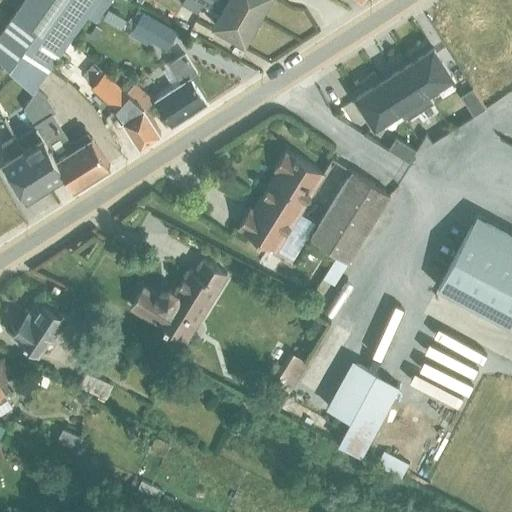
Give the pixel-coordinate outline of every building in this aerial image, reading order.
[(89,16),(100,0),(23,0),(0,33),(0,58),(34,92),(51,68),(62,52),(71,40),(89,16)] [(100,0),(89,16),(95,22),(111,0),(100,0)] [(184,0),(183,3),(199,11),(203,3),(220,13),(214,24),(246,41),(268,0),(184,0)] [(108,8),(103,16),(123,27),(128,19),(108,8)] [(138,9),(128,27),(133,29),(130,35),(148,44),(151,40),(168,50),(178,32),(138,9)] [(409,63),(428,93),(453,77),(434,47),(409,63)] [(175,86),(156,98),(173,124),(207,102),(192,79),(200,73),(187,52),(163,68),(175,86)] [(146,108),(127,91),(94,61),(84,73),(89,78),(88,80),(93,84),(92,86),(117,108),(142,145),(162,132),(146,108)] [(399,106),(402,110),(407,118),(433,101),(431,97),(428,93),(409,63),(382,80),(387,88),(394,98),(399,106)] [(387,88),(382,80),(357,96),(359,99),(377,126),(402,110),(399,106),(394,98),(387,88)] [(127,91),(146,108),(155,99),(135,81),(127,91)] [(463,92),(461,94),(463,97),(466,101),(474,113),(476,112),(486,105),(482,100),(480,97),(473,86),(463,92)] [(37,126),(67,173),(76,187),(111,165),(89,131),(75,139),(74,138),(71,139),(54,112),(56,110),(47,96),(38,89),(31,98),(28,102),(25,106),(37,126)] [(18,139),(49,185),(67,173),(37,126),(18,139)] [(49,185),(18,139),(16,133),(15,134),(12,135),(3,142),(11,155),(4,160),(28,198),(49,185)] [(396,134),(388,146),(409,159),(417,147),(396,134)] [(251,206),(239,225),(278,250),(326,172),(287,148),(275,168),(278,171),(254,208),(251,206)] [(353,169),(311,236),(338,252),(323,275),(336,283),(391,192),(353,169)] [(478,212),(439,285),(511,323),(511,320),(511,230),(500,224),(478,212)] [(145,283),(131,307),(189,339),(230,272),(203,256),(193,269),(188,266),(174,287),(171,285),(160,288),(158,291),(145,283)] [(32,308),(14,334),(41,352),(50,339),(55,343),(71,318),(57,308),(55,311),(44,303),(38,312),(32,308)] [(289,349),(271,380),(289,391),(308,360),(289,349)] [(143,352),(136,366),(159,377),(166,363),(143,352)] [(0,411),(1,413),(14,405),(7,394),(13,391),(6,380),(17,374),(6,356),(0,358),(0,411)] [(354,357),(327,406),(350,418),(338,440),(363,453),(400,384),(354,357)] [(87,369),(80,384),(107,397),(114,383),(87,369)] [(64,425),(58,438),(85,451),(91,437),(83,433),(82,435),(64,425)] [(384,449),(377,463),(402,476),(409,462),(384,449)] [(143,478),(139,486),(157,495),(162,487),(143,478)]
